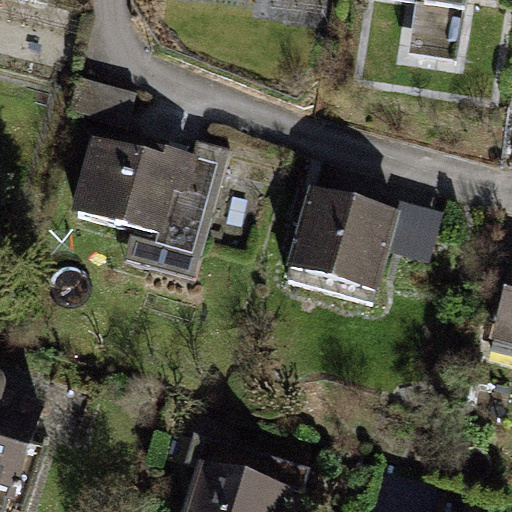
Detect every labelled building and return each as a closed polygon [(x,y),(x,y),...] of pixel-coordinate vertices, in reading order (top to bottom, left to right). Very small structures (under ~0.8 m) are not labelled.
[(51,0),(0,0),(0,1),(48,12),(51,0)] [(111,251),(203,283),(237,189),(145,157),(111,251)] [(430,224),(332,197),(308,283),(406,310),(430,224)] [(511,269),(493,346),(511,351),(511,269)] [(43,511),(74,418),(0,394),(0,511),(43,511)] [(304,511),(316,473),(213,443),(192,511),(304,511)]
